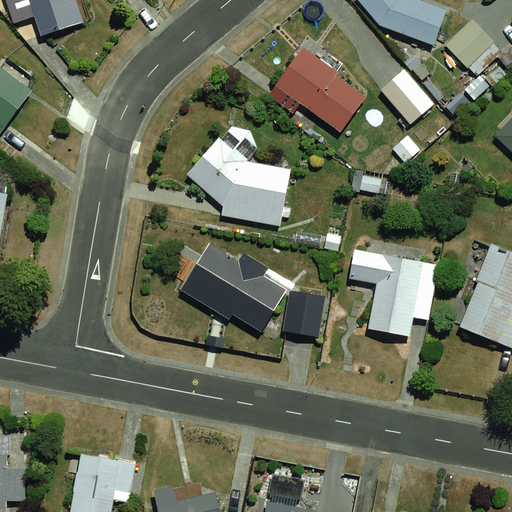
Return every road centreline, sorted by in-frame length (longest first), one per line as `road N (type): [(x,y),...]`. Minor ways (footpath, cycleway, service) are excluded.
road 1 (residential): [(72,371),(511,454)]
road 2 (residential): [(72,371),(120,119),(148,76),(230,0)]
